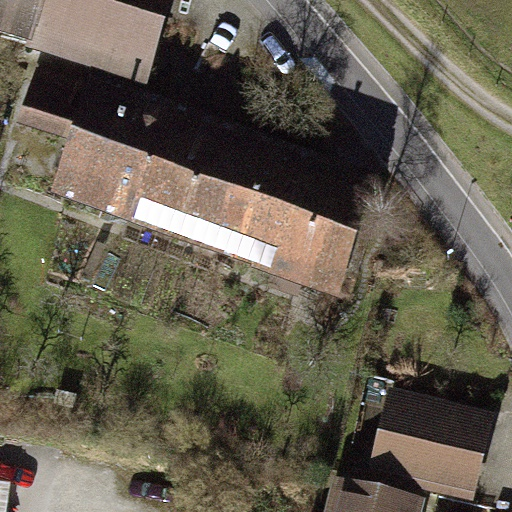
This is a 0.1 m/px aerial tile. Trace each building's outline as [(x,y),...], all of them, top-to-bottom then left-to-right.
[(177,0),(0,0),(0,57),(95,88),(145,103),(177,0)] [(189,258),(229,130),(145,103),(95,88),(55,216),(189,258)] [(387,179),(229,130),(189,258),(347,307),(387,179)] [(494,412),(387,386),(366,473),(473,498),(494,412)] [(420,511),(423,504),(329,481),(321,511),(420,511)]
